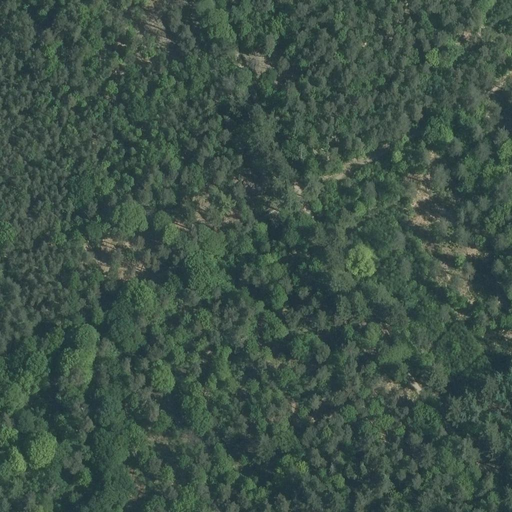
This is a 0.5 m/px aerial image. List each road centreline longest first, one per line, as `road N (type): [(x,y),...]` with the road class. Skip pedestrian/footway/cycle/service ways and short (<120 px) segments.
road 1 (track): [(0,365),(511,81)]
road 2 (track): [(511,495),(434,409),(344,286),(210,0)]
